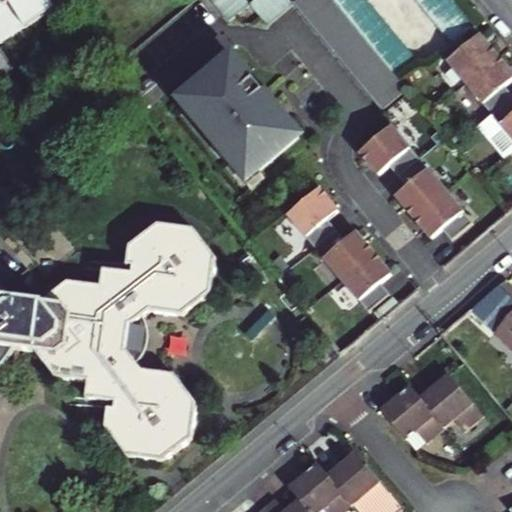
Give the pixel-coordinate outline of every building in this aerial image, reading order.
[(0,0),(3,6),(9,2),(25,28),(55,10),(48,0),(0,0)] [(241,0),(206,0),(228,25),(248,8),(241,0)] [(258,0),(248,8),(266,30),(291,10),(301,0),(258,0)] [(405,93),(397,83),(323,0),(301,0),(291,10),(382,113),(405,93)] [(357,0),(323,0),(397,83),(416,66),(357,0)] [(450,0),(415,0),(456,48),(463,42),(476,30),(450,0)] [(456,48),(430,70),(454,98),(497,60),(479,40),(469,48),(463,42),(456,48)] [(511,84),(511,78),(497,60),(454,98),(479,128),(511,100),(503,92),(511,84)] [(253,87),(235,65),(185,105),(230,160),(226,164),(247,189),(261,178),(256,171),(296,138),(272,109),(271,110),(272,111),(268,115),(266,113),(265,114),(257,105),(266,98),(256,85),(253,87)] [(511,100),(479,128),(506,160),(511,154),(511,100)] [(389,172),(397,182),(429,154),(402,122),(359,159),(377,181),(389,172)] [(394,201),(412,222),(456,185),(429,154),(397,182),(405,191),(394,201)] [(412,222),(430,243),(441,234),(451,246),(483,218),(456,185),(412,222)] [(273,228),(302,261),(334,234),(325,223),(336,213),(317,191),(273,228)] [(0,371),(2,370),(7,363),(13,351),(37,352),(55,378),(90,383),(86,399),(109,403),(106,430),(127,458),(166,464),(195,441),(200,403),(177,375),(144,370),(141,365),(148,359),(152,348),(154,337),(153,329),(148,319),(152,315),(184,318),(214,295),(219,261),(198,233),(159,227),(131,249),(128,275),(104,273),(101,290),(69,286),(45,306),(5,299),(0,293),(0,371)] [(302,261),(329,292),(372,255),(354,234),(343,243),(334,234),(302,261)] [(329,292),(356,323),(388,296),(379,285),(390,276),(372,255),(329,292)] [(511,290),(504,284),(469,313),(511,353),(511,290)] [(449,378),(421,401),(435,419),(445,411),(455,422),(472,407),(449,378)] [(411,388),(381,412),(398,432),(406,424),(415,435),(435,419),(421,401),(411,388)] [(406,424),(398,432),(406,442),(415,435),(406,424)] [(329,477),(354,506),(359,511),(386,511),(397,502),(392,496),(357,454),(329,477)] [(318,465),(290,488),(300,500),(309,511),(324,511),(326,511),(347,511),(354,506),(329,477),(318,465)] [(287,511),(277,499),(262,511),(309,511),(300,500),(287,511)]
